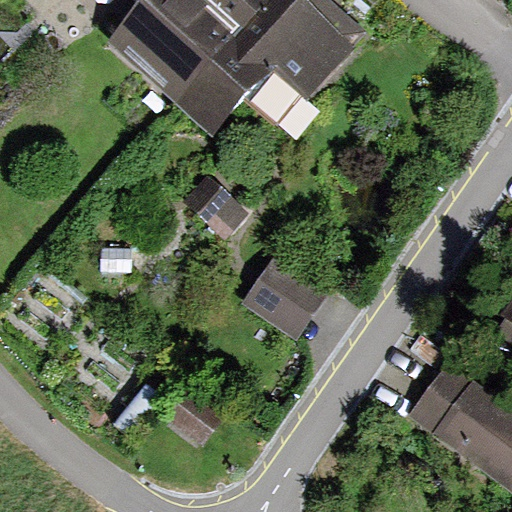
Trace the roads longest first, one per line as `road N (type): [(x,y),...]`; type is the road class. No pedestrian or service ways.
road 1 (residential): [(257,511),(511,143)]
road 2 (track): [(104,487),(0,402)]
